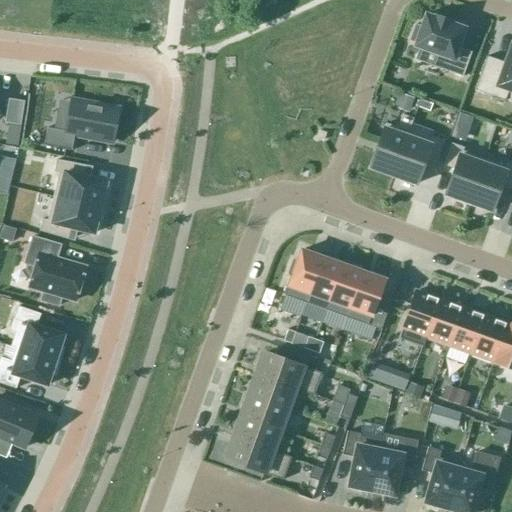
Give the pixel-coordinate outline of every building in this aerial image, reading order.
[(439,69),(462,77),(470,53),(457,48),(464,29),(449,24),(450,22),(434,17),(434,18),(424,15),(420,27),(415,25),(409,41),(414,43),(413,46),(443,57),(439,69)] [(504,101),(508,90),(511,91),(511,44),(505,63),(486,56),(474,90),(504,101)] [(407,108),(411,99),(400,95),(397,105),(407,108)] [(8,99),(4,123),(20,126),(23,102),(8,99)] [(429,112),(432,104),(420,100),(418,108),(429,112)] [(46,131),(43,147),(73,152),(76,137),(111,143),(117,110),(70,102),(64,135),(46,131)] [(468,128),(472,118),(457,113),(454,123),(468,128)] [(406,137),(407,137),(408,132),(412,119),(401,115),(397,128),(385,124),(369,169),(392,177),(406,137)] [(427,144),(407,137),(406,137),(392,177),(414,185),(424,159),(435,163),(443,141),(430,136),(427,144)] [(467,204),(483,159),(462,151),(463,148),(450,143),(443,165),(454,169),(444,195),(467,204)] [(504,167),(483,159),(467,204),(490,212),(499,186),(510,190),(511,184),(511,165),(506,163),(504,167)] [(58,173),(52,197),(99,208),(105,183),(84,178),(86,166),(56,160),(53,172),(58,173)] [(41,219),(38,231),(68,240),(71,228),(92,234),(99,208),(52,197),(46,220),(41,219)] [(26,237),(18,263),(29,266),(23,287),(39,292),(38,297),(57,302),(59,297),(74,302),(84,268),(64,262),(68,249),(26,237)] [(291,275),(284,296),(308,304),(324,259),(300,250),(296,262),(292,261),(288,274),(291,275)] [(324,259),(308,304),(332,313),(348,268),(324,259)] [(348,268),(332,313),(356,321),(372,276),(348,268)] [(372,276),(356,321),(380,330),(390,300),(378,296),(383,280),(372,276)] [(438,300),(415,291),(398,339),(422,347),(425,338),(424,338),(438,300)] [(461,308),(438,300),(424,338),(425,338),(447,346),(461,308)] [(16,307),(9,330),(14,332),(10,347),(14,348),(58,362),(62,348),(58,347),(62,335),(36,327),(40,314),(16,307)] [(483,316),(461,308),(447,346),(469,354),(483,316)] [(506,324),(483,316),(469,354),(492,362),(506,324)] [(511,325),(506,324),(492,362),(511,368),(511,325)] [(287,330),(283,341),(290,344),(294,333),(287,330)] [(307,337),(303,349),(311,351),(315,340),(307,337)] [(315,340),(311,351),(318,354),(322,343),(315,340)] [(0,357),(0,383),(15,389),(19,377),(45,386),(49,374),(53,375),(58,362),(14,348),(10,361),(0,357)] [(333,350),(329,362),(336,365),(340,353),(333,350)] [(255,375),(293,389),(312,396),(320,373),(263,352),(255,375)] [(384,386),(390,369),(372,362),(366,380),(384,386)] [(248,395),(286,409),(293,389),(255,375),(248,395)] [(356,398),(346,394),(342,406),(352,409),(356,398)] [(240,417),(278,430),(286,409),(248,395),(240,417)] [(0,450),(3,443),(7,445),(8,442),(23,448),(36,416),(0,401),(0,450)] [(352,409),(342,406),(338,417),(348,421),(352,409)] [(431,406),(426,423),(439,427),(444,410),(431,406)] [(233,437),(271,451),(278,430),(240,417),(233,437)] [(346,431),(341,454),(353,456),(347,486),(370,491),(379,445),(358,440),(359,433),(346,431)] [(334,437),(324,434),(320,445),(329,449),(334,437)] [(290,458),(271,451),(233,437),(225,460),(282,480),(290,458)] [(379,445),(370,491),(393,495),(399,466),(411,468),(416,445),(403,442),(401,449),(379,445)] [(329,449),(320,445),(315,457),(325,460),(329,449)] [(427,448),(420,471),(432,474),(424,503),(446,510),(459,464),(438,458),(440,451),(427,448)] [(459,464),(446,510),(454,511),(470,511),(477,487),(489,491),(498,459),(475,452),(471,468),(459,464)] [(322,470),(312,466),(308,478),(318,481),(322,470)]
